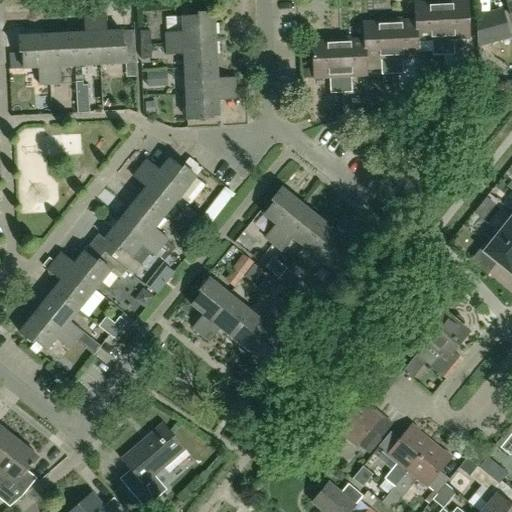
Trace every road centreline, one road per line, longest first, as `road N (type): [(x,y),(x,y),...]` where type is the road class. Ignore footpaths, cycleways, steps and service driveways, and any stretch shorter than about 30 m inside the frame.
road 1 (residential): [(73,433),(296,146)]
road 2 (residential): [(278,131),(196,142),(147,128),(30,273),(12,283)]
road 3 (residential): [(12,283),(0,54)]
road 4 (residential): [(278,131),(269,115),(262,0)]
road 5 (residential): [(511,319),(434,411)]
